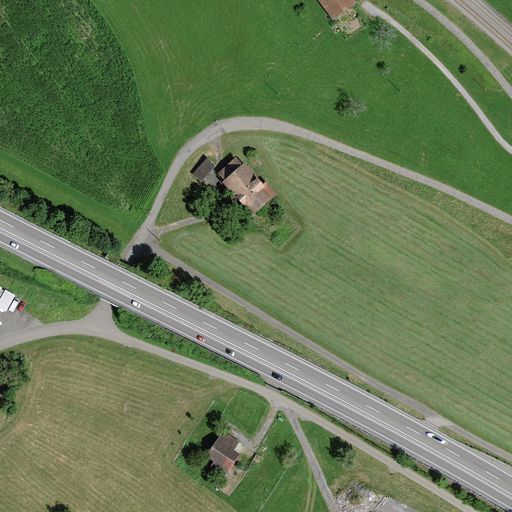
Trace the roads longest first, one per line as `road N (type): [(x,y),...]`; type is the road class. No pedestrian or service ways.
road 1 (trunk): [(511,486),(0,219)]
road 2 (trunk): [(0,236),(511,503)]
road 3 (unclassified): [(139,242),(180,158),(214,129),(244,123),(317,137),(511,220)]
road 4 (unclassified): [(139,242),(511,458)]
road 5 (unclassified): [(94,329),(276,397),(470,511)]
road 6 (unclassified): [(418,0),(511,93)]
